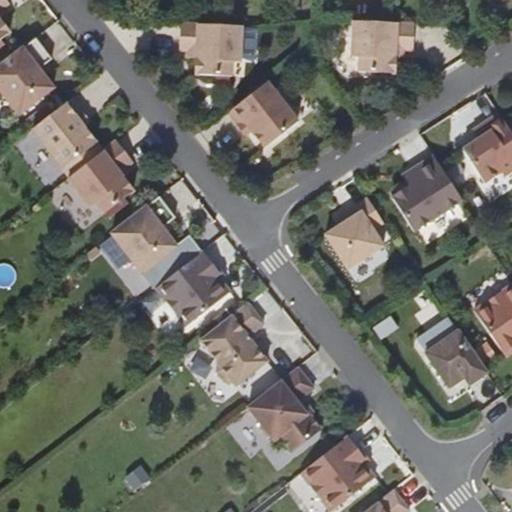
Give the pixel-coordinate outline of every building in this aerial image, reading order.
[(0,0),(0,42),(10,34),(0,21),(0,11),(2,10),(8,5),(3,0),(0,0)] [(412,52),(413,25),(390,24),(353,23),(351,59),(359,59),(358,74),(394,75),(395,58),(396,51),(404,52),(412,52)] [(232,28),(181,25),(180,52),(188,52),(197,52),(196,60),(195,76),(233,78),(233,64),(241,64),(243,28),(232,28)] [(51,62),(35,40),(0,67),(0,94),(18,118),(53,91),(42,78),(38,72),(45,67),(51,62)] [(49,72),(45,67),(38,72),(42,78),(49,72)] [(298,123),(267,83),(228,114),(238,127),(244,122),(251,132),(265,149),(298,123)] [(80,113),(70,101),(30,131),(69,180),(102,153),(82,128),(74,118),(80,113)] [(80,113),(74,118),(82,128),(87,123),(80,113)] [(511,172),(511,136),(499,116),(485,125),(491,133),(478,141),(462,152),(484,185),(500,174),(503,178),(511,172)] [(244,122),(238,127),(246,137),(251,132),(244,122)] [(485,125),(472,133),(478,141),(491,133),(485,125)] [(132,164),(115,143),(102,153),(69,180),(67,181),(90,210),(96,205),(105,216),(134,193),(123,180),(119,175),(126,169),(132,164)] [(413,234),(461,202),(433,158),(411,172),(418,182),(408,188),(391,199),(413,234)] [(126,169),(119,175),(123,180),(130,175),(126,169)] [(418,182),(411,172),(402,178),(408,188),(418,182)] [(174,220),(158,198),(109,236),(140,276),(176,248),(166,235),(161,230),(168,224),(174,220)] [(338,228),(325,237),(347,271),(383,248),(373,232),(383,225),(367,200),(346,214),(350,221),(338,228)] [(350,221),(346,214),(334,222),(338,228),(350,221)] [(172,230),(168,224),(161,230),(166,235),(172,230)] [(216,272),(201,253),(154,290),(184,328),(229,294),(218,280),(217,279),(213,282),(210,278),(217,273),(216,272)] [(217,279),(218,280),(223,276),(218,270),(216,272),(217,273),(210,278),(213,282),(217,279)] [(511,285),(474,312),(506,358),(511,353),(511,285)] [(262,326),(247,306),(199,343),(217,365),(215,373),(223,383),(232,384),(234,387),(266,363),(252,345),(247,338),(250,335),(262,326)] [(486,375),(457,333),(424,356),(448,391),(463,380),(469,376),(474,384),(486,375)] [(250,335),(247,338),(252,345),(256,342),(250,335)] [(312,390),(297,370),(247,409),(260,426),(260,430),(266,439),(270,439),(274,444),(279,440),(290,455),(320,431),(307,414),(305,416),(295,403),(312,390)] [(469,376),(463,380),(468,388),(474,384),(469,376)] [(361,458),(346,439),(300,475),(328,511),(331,511),(374,480),(363,466),(362,465),(358,468),(355,464),(361,458)] [(364,456),(361,458),(355,464),(358,468),(362,465),(363,466),(368,462),(364,456)] [(407,511),(393,493),(368,511),(407,511)]
